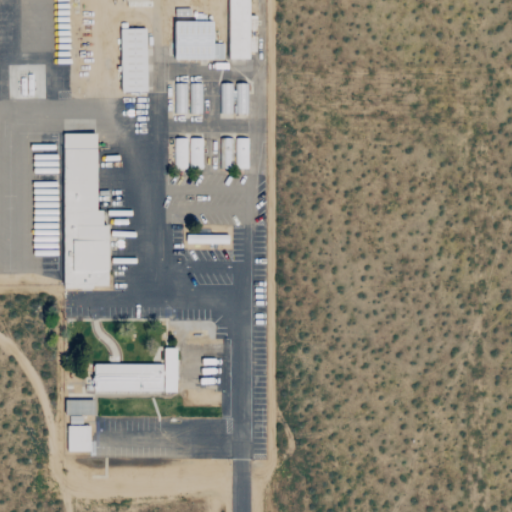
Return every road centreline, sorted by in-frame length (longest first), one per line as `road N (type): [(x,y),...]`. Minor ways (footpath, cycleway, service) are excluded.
road 1 (track): [(271,0),(271,462),(239,477)]
road 2 (track): [(0,338),(36,380),(66,482),(117,491),(239,477)]
